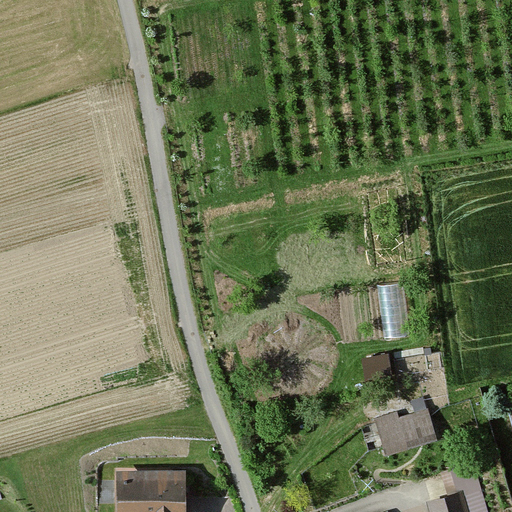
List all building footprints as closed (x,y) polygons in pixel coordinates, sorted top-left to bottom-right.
[(381,280),(383,334),(408,332),(405,278),(381,280)] [(364,352),(364,378),(391,377),(390,352),(364,352)] [(426,408),(374,418),(380,447),(432,437),(426,408)] [(189,511),(189,466),(112,466),(112,511),(189,511)] [(473,511),(462,473),(419,485),(427,511),(473,511)]
